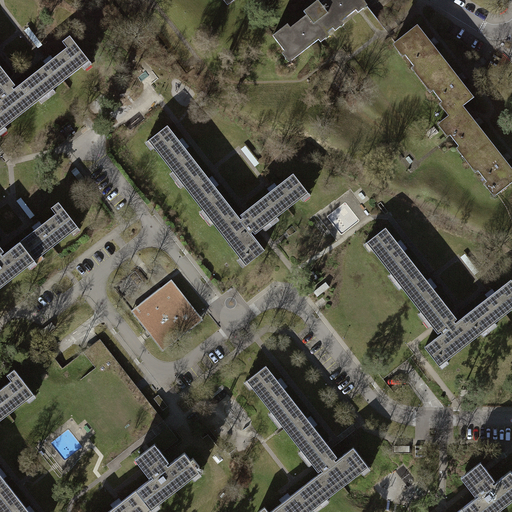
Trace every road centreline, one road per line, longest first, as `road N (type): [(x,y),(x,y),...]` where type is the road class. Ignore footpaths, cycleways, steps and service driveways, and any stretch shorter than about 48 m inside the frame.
road 1 (residential): [(511,419),(411,418),(385,409),(298,303),(284,297),(268,298),(230,326)]
road 2 (residential): [(86,281),(153,370),(173,370),(230,326)]
road 3 (residential): [(230,326),(153,229)]
